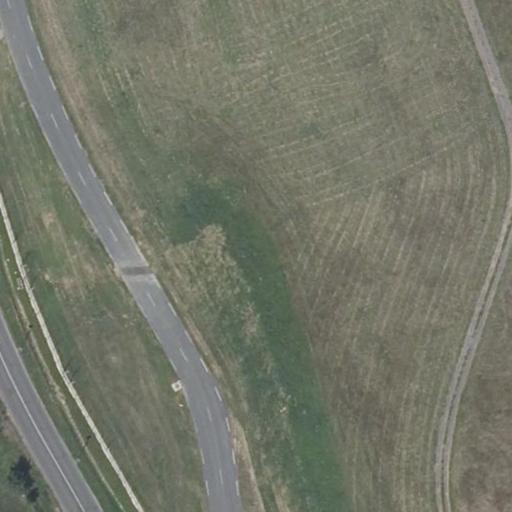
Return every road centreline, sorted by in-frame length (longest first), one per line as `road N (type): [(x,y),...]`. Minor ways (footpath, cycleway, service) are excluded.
road 1 (track): [(511,223),(452,398),(441,462),(444,511)]
road 2 (unclassified): [(84,511),(0,352)]
road 3 (track): [(465,0),(511,128)]
